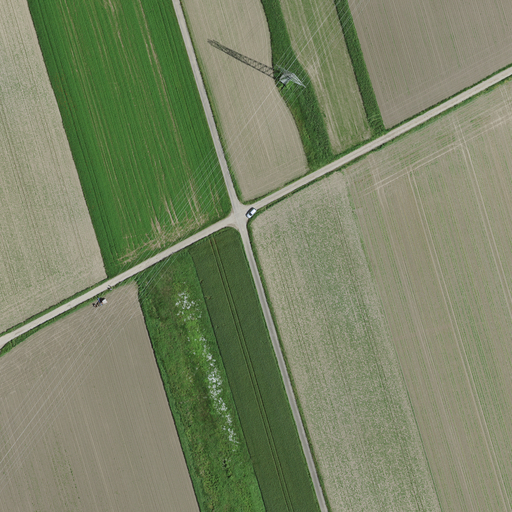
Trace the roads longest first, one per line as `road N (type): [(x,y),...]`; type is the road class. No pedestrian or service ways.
road 1 (track): [(0,343),(511,70)]
road 2 (unclassified): [(324,511),(176,0)]
